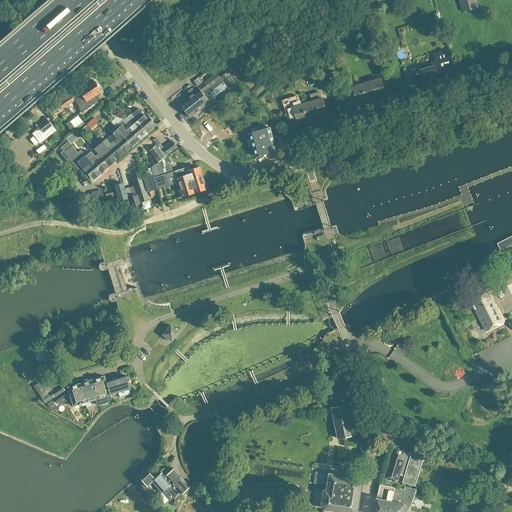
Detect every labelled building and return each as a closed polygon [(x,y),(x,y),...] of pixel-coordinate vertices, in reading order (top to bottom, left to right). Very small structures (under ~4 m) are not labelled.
[(477,7),(474,0),(460,0),(463,11),(477,7)] [(444,75),(442,70),(451,67),(446,50),(433,54),(436,63),(412,70),(416,84),(444,75)] [(219,77),(223,82),(230,76),(226,71),(219,77)] [(203,82),(210,91),(222,82),(216,73),(203,82)] [(238,86),(230,76),(223,82),(227,87),(230,91),(238,86)] [(386,93),(381,78),(353,87),(358,102),(386,93)] [(98,101),(95,96),(100,92),(93,80),(57,104),(61,109),(74,100),(82,112),(98,101)] [(252,90),(257,96),(268,85),(263,80),(252,90)] [(210,91),(209,93),(213,98),(227,87),(223,82),(222,82),(210,91)] [(184,111),(204,95),(199,88),(195,92),(192,88),(186,93),(189,96),(179,104),(184,111)] [(327,112),(320,91),(309,95),(312,101),(293,107),(297,121),(327,112)] [(205,108),(215,100),(213,98),(209,93),(205,96),(204,95),(184,111),(190,118),(204,106),(205,108)] [(155,127),(145,115),(144,116),(138,109),(131,114),(134,118),(147,133),(155,127)] [(38,128),(32,132),(39,142),(55,131),(52,127),(47,120),(45,117),(35,124),(37,127),(38,128)] [(147,133),(134,118),(127,124),(123,119),(122,120),(139,140),(147,133)] [(90,120),(86,124),(90,128),(92,130),(96,127),(90,120)] [(139,140),(122,120),(115,126),(117,129),(132,147),(139,140)] [(18,121),(5,131),(9,136),(22,125),(18,121)] [(86,124),(79,130),(83,134),(90,128),(86,124)] [(277,150),(274,140),(270,128),(249,133),(256,156),(277,150)] [(132,147),(117,129),(113,133),(109,136),(124,153),(132,147)] [(70,134),(65,138),(68,141),(70,144),(75,140),(70,134)] [(124,153),(109,136),(106,139),(101,142),(103,144),(116,160),(124,153)] [(116,160),(103,144),(101,142),(99,140),(91,146),(98,154),(108,166),(116,160)] [(101,173),(86,156),(80,150),(77,152),(68,141),(60,148),(63,151),(61,153),(69,162),(74,157),(93,179),(101,173)] [(167,154),(177,147),(172,141),(162,148),(167,154)] [(164,157),(155,146),(149,151),(157,162),(164,157)] [(108,166),(98,154),(95,156),(91,151),(86,156),(101,173),(104,170),(108,166)] [(202,178),(198,167),(187,170),(186,167),(175,170),(175,171),(173,172),(168,156),(160,161),(165,177),(167,177),(169,185),(177,183),(178,185),(202,178)] [(165,177),(160,161),(151,166),(154,177),(158,188),(169,185),(167,177),(165,177)] [(158,189),(158,188),(154,177),(145,179),(148,192),(158,189)] [(206,190),(202,178),(178,185),(182,197),(206,190)] [(128,198),(123,182),(114,185),(119,200),(128,198)] [(134,185),(136,192),(137,196),(139,201),(148,198),(143,182),(134,185)] [(102,190),(90,192),(91,193),(85,195),(87,204),(104,201),(102,190)] [(139,201),(137,196),(136,192),(128,195),(131,206),(135,205),(137,212),(142,210),(140,203),(139,201)] [(116,203),(113,193),(105,195),(107,205),(116,203)] [(500,250),(511,244),(511,234),(496,242),(500,250)] [(124,264),(106,271),(115,296),(127,292),(123,280),(129,278),(124,264)] [(503,322),(486,288),(463,299),(467,308),(473,305),(486,331),(503,322)] [(461,333),(465,330),(457,320),(453,324),(461,333)] [(171,341),(179,332),(170,325),(162,334),(163,335),(165,336),(171,341)] [(51,358),(49,349),(34,352),(37,362),(51,358)] [(125,375),(105,381),(109,395),(118,392),(119,397),(130,394),(128,389),(129,389),(125,375)] [(98,398),(109,395),(105,381),(104,376),(89,381),(94,400),(95,404),(99,403),(98,398)] [(50,391),(53,389),(45,377),(33,386),(40,396),(41,397),(49,392),(50,391)] [(88,401),(94,400),(89,381),(87,381),(87,379),(82,381),(83,382),(79,383),(84,402),(85,402),(86,407),(89,406),(88,401)] [(73,406),(84,402),(79,383),(67,387),(73,406)] [(61,385),(53,389),(50,391),(53,396),(64,390),(61,385)] [(65,401),(62,396),(55,401),(58,405),(65,401)] [(354,435),(348,405),(331,408),(337,438),(354,435)] [(167,411),(162,417),(168,422),(171,418),(173,416),(167,411)] [(391,456),(384,479),(397,483),(398,481),(406,452),(393,448),(391,456)] [(396,488),(390,511),(408,511),(416,490),(405,488),(407,481),(411,483),(417,465),(419,466),(419,465),(422,456),(406,452),(398,481),(402,482),(400,489),(396,488)] [(167,491),(181,478),(173,468),(167,473),(163,469),(160,471),(161,472),(154,479),(148,472),(140,479),(138,480),(144,489),(153,481),(162,492),(162,491),(165,489),(167,491)] [(359,500),(361,494),(362,488),(361,488),(363,482),(364,480),(362,479),(362,480),(348,478),(347,476),(343,476),(342,477),(332,475),(332,474),(329,474),(329,476),(330,476),(328,476),(328,474),(316,472),(314,484),(326,486),(326,484),(328,485),(327,490),(324,489),(323,492),(324,492),(322,505),(325,510),(324,511),(358,511),(358,510),(359,505),(360,500),(359,500)] [(181,494),(189,487),(181,478),(167,491),(172,496),(176,501),(174,505),(179,507),(184,497),(181,494)] [(374,511),(390,511),(396,488),(395,488),(397,483),(384,479),(382,485),(380,485),(374,511)] [(165,489),(162,491),(169,498),(172,496),(167,491),(165,489)] [(427,511),(428,503),(416,501),(415,509),(427,511)]
